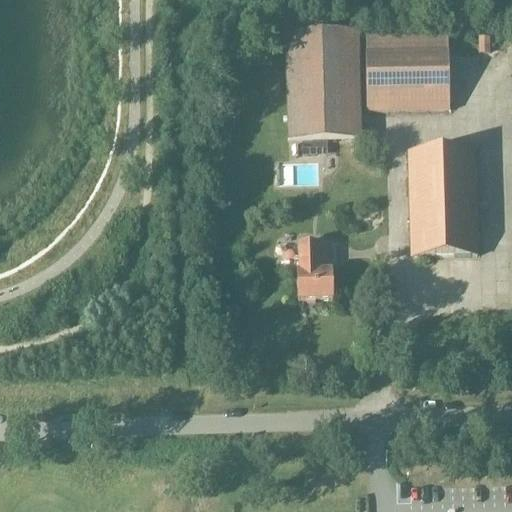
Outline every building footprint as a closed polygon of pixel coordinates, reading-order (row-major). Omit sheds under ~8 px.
[(364,39),(366,115),(448,113),(446,37),(364,39)] [(284,40),(286,141),(359,139),(356,38),(284,40)] [(294,176),(332,174),(331,149),(293,151),(294,176)] [(410,261),(476,259),(473,153),(407,155),(410,261)] [(303,230),(304,239),(325,238),(325,229),(303,230)] [(332,302),(331,272),(328,272),(327,247),(297,248),(298,273),(296,274),(297,303),(332,302)] [(409,493),(426,493),(425,470),(408,471),(409,493)]
